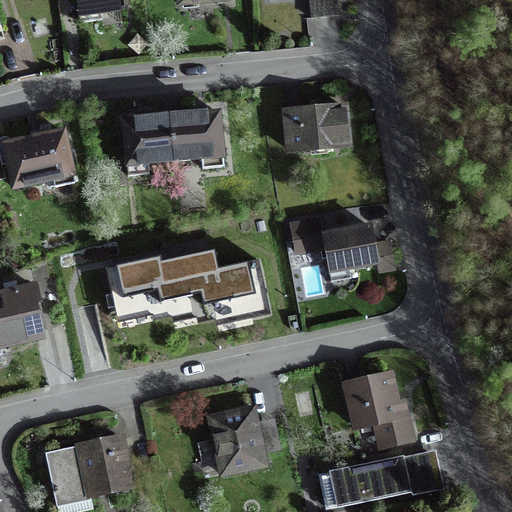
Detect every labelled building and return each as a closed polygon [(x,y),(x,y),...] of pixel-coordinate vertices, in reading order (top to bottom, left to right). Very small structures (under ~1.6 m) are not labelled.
[(76,0),(79,24),(101,21),(100,14),(118,11),(116,0),(76,0)] [(317,0),(320,19),(337,17),(334,0),(317,0)] [(288,152),(347,147),(343,109),(285,114),(288,152)] [(205,116),(205,114),(190,115),(190,117),(184,118),(184,115),(170,116),(174,163),(200,161),(201,170),(223,169),(218,114),(205,116)] [(148,176),(147,166),(174,163),(170,116),(156,118),(156,120),(150,121),(150,119),(134,120),(135,122),(122,124),(127,177),(148,176)] [(73,184),(62,134),(3,146),(13,189),(52,181),(54,188),(73,184)] [(291,225),(297,255),(325,250),(322,237),(319,220),(291,225)] [(378,273),(393,271),(388,243),(373,246),(370,228),(322,237),(325,250),(329,272),(376,264),(378,273)] [(254,318),(269,315),(258,261),(210,271),(208,259),(155,269),(154,263),(105,273),(112,311),(150,303),(152,315),(195,307),(197,318),(251,307),(254,318)] [(0,348),(41,338),(36,317),(33,304),(38,303),(34,288),(0,296),(0,348)] [(396,412),(387,376),(346,386),(356,430),(382,423),(388,448),(411,442),(403,410),(396,412)] [(221,455),(225,475),(263,466),(251,411),(210,420),(217,456),(221,455)] [(110,485),(128,481),(119,439),(45,455),(57,511),(87,511),(92,511),(89,496),(112,491),(110,485)] [(324,511),(409,493),(402,459),(317,476),(324,511)]
